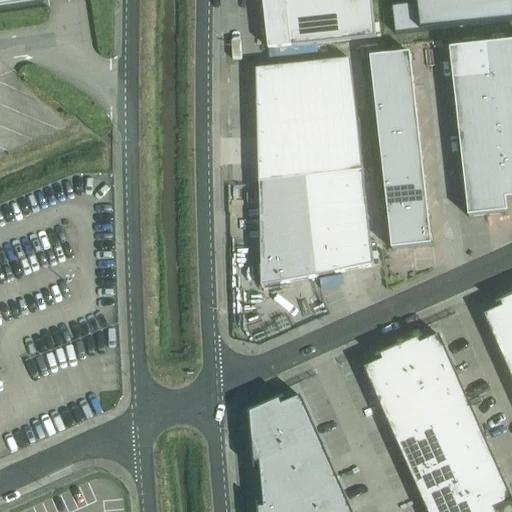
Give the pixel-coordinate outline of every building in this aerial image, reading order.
[(0,0),(0,11),(43,5),(41,0),(0,0)] [(376,38),(371,0),(263,0),(269,50),(376,38)] [(394,10),(397,36),(511,23),(511,0),(418,0),(419,7),(394,10)] [(511,43),(451,50),(469,219),(509,214),(507,201),(511,200),(511,43)] [(411,55),(371,59),(392,251),(432,247),(411,55)] [(262,289),(374,267),(351,61),(257,72),(262,289)] [(511,298),(497,305),(497,307),(501,305),(503,309),(485,317),(511,378),(511,298)] [(495,511),(511,504),(511,499),(440,337),(422,345),(420,341),(424,339),(423,338),(377,358),(377,360),(381,358),(383,362),(365,371),(427,511),(495,511)] [(352,511),(302,399),(283,407),(281,402),(285,401),(285,399),(250,415),(255,471),(256,471),(256,466),(261,466),(265,510),(260,510),(260,506),(258,506),(258,511),(352,511)]
